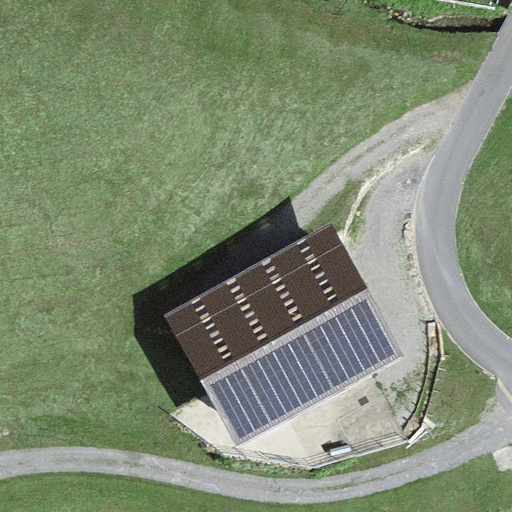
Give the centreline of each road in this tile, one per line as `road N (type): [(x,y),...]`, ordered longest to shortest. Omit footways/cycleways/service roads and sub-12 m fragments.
road 1 (track): [(511,417),(453,453),(324,489),(235,483),(142,463),(35,458),(0,466)]
road 2 (unclassified): [(511,361),(454,307),(436,235),(450,164),(511,32)]
